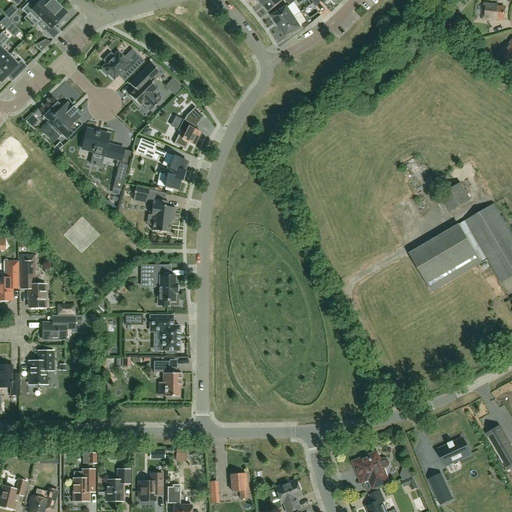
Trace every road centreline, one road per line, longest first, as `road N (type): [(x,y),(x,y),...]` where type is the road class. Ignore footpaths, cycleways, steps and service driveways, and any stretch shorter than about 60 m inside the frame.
road 1 (residential): [(266,65),(209,193),(203,434)]
road 2 (unclassified): [(313,431),(407,417),(511,364)]
road 3 (unclassified): [(203,434),(0,432)]
